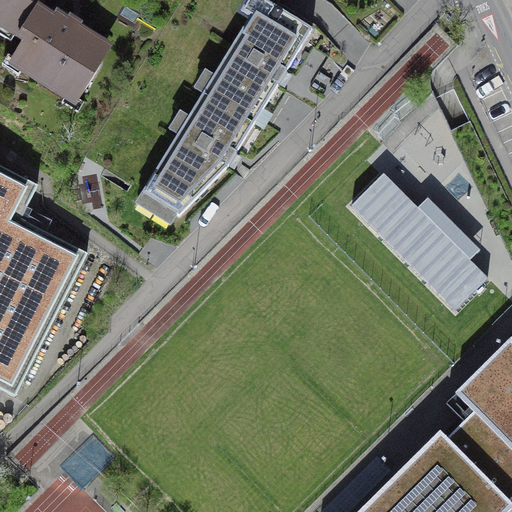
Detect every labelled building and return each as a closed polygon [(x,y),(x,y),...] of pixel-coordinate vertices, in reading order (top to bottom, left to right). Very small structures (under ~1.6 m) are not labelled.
[(0,0),(0,23),(29,40),(46,10),(51,0),(0,0)] [(218,81),(208,97),(254,126),(279,85),(280,86),(287,73),(286,73),(312,31),(262,0),(261,0),(261,1),(265,4),(255,20),(251,18),(213,78),(218,81)] [(113,48),(46,10),(29,40),(8,76),(75,114),(113,48)] [(236,155),(254,126),(208,97),(203,94),(188,119),(193,122),(183,138),(178,135),(142,194),(179,217),(228,167),(229,167),(237,155),(236,155)] [(37,188),(0,169),(0,389),(15,397),(87,256),(20,222),(37,188)] [(473,266),(482,257),(429,205),(420,215),(385,180),(352,214),(457,317),(490,284),(473,266)] [(511,511),(511,340),(456,395),(474,414),(447,441),(440,434),(361,511),(511,511)]
